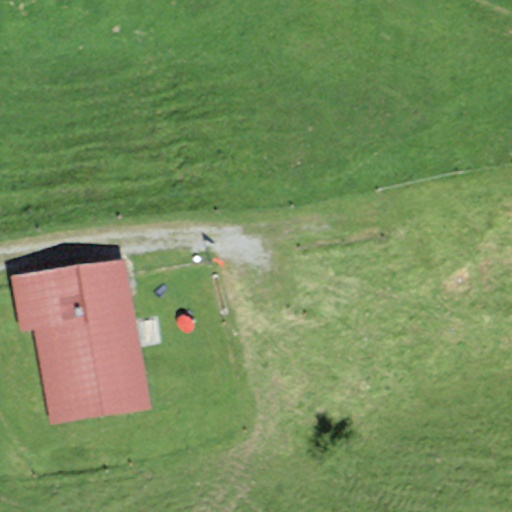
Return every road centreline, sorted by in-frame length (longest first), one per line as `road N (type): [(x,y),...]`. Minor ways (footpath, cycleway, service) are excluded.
road 1 (track): [(347,222),(0,266)]
road 2 (track): [(249,235),(428,321),(511,333)]
